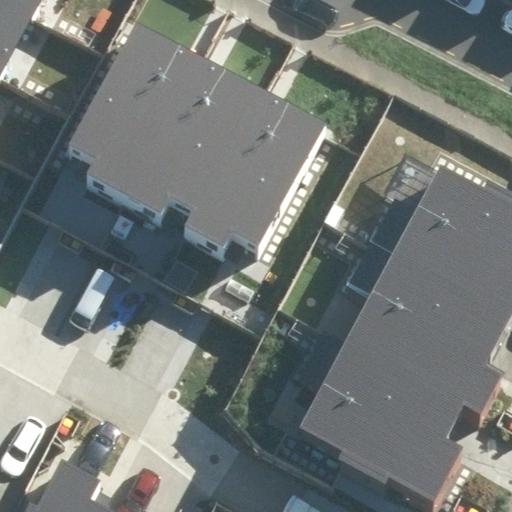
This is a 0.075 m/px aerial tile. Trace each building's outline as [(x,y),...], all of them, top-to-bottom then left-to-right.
[(0,0),(0,74),(35,7),(22,0),(0,0)] [(199,57),(132,22),(68,146),(96,160),(88,175),(129,194),(199,57)] [(257,92),(199,57),(129,194),(162,210),(169,196),(195,209),(257,92)] [(323,126),(257,92),(195,209),(186,227),(226,248),(234,234),(259,247),(323,126)] [(511,200),(439,161),(393,246),(511,309),(511,200)] [(488,359),(511,313),(511,309),(393,246),(342,339),(465,404),(482,413),(503,374),(488,359)] [(445,442),(465,404),(342,339),(296,428),(436,502),(463,451),(445,442)] [(101,480),(57,457),(29,511),(110,511),(90,502),(101,480)]
